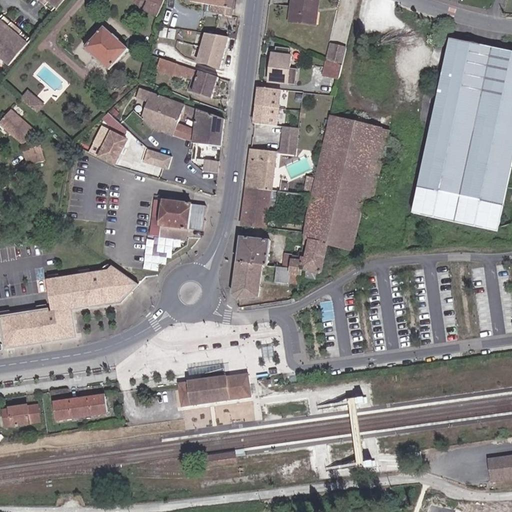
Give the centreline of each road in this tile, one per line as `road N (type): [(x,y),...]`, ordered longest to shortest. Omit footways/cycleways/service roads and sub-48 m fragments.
road 1 (track): [(511,496),(490,499),(433,480),(88,511),(0,510)]
road 2 (secondary): [(203,275),(229,220),(254,0)]
road 3 (secondary): [(0,367),(123,342),(176,307)]
